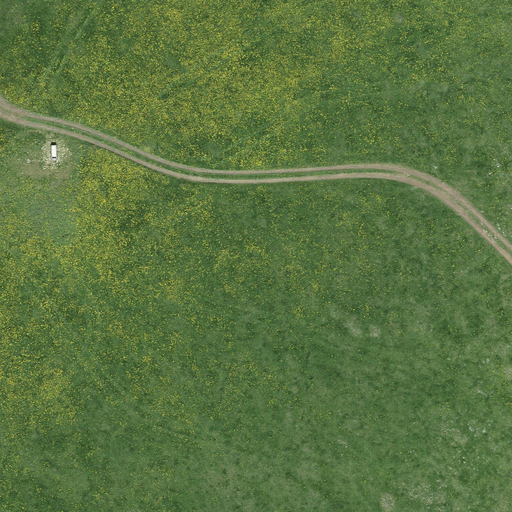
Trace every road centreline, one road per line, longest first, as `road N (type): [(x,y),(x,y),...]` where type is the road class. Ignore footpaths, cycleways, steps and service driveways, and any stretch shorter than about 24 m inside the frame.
road 1 (track): [(0,108),(99,132),(185,173),(417,173)]
road 2 (track): [(0,175),(0,318)]
road 3 (track): [(417,173),(450,189),(511,253)]
